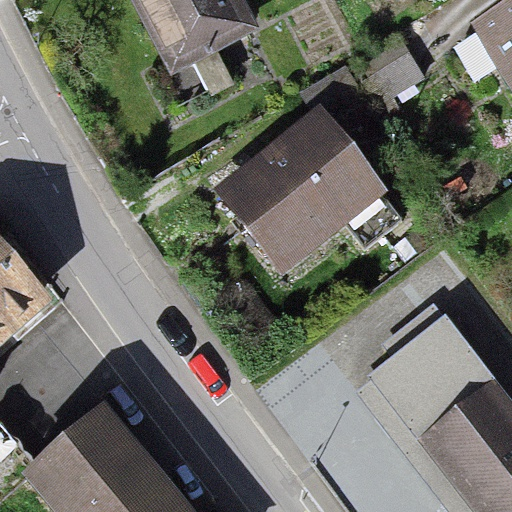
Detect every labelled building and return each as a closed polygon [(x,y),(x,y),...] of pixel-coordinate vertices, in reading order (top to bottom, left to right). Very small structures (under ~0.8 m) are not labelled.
[(228,0),(124,0),(173,89),(253,45),(228,0)] [(511,11),(469,38),(511,107),(511,11)] [(408,57),(362,83),(383,121),(399,112),(392,99),(422,83),(408,57)] [(347,71),(306,95),(317,114),(358,90),(347,71)] [(315,118),(210,200),(276,284),(381,202),(315,118)] [(0,367),(56,318),(0,254),(0,367)] [(511,511),(511,419),(494,395),(416,454),(459,511),(511,511)] [(174,511),(95,419),(14,487),(35,511),(174,511)]
